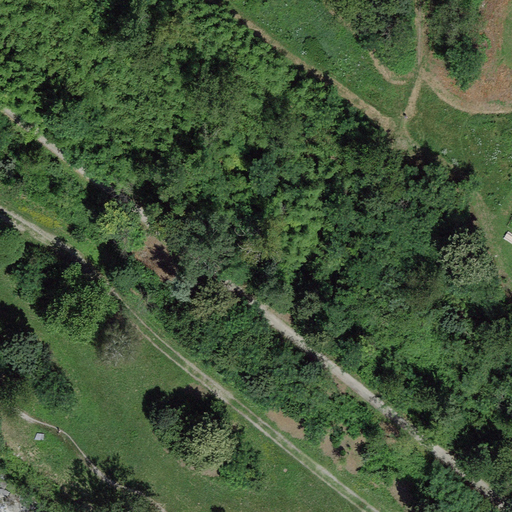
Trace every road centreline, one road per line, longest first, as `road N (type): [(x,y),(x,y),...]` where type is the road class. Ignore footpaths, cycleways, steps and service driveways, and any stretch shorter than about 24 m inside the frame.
road 1 (track): [(511,511),(0,105)]
road 2 (track): [(0,211),(71,254),(148,339),(364,511)]
